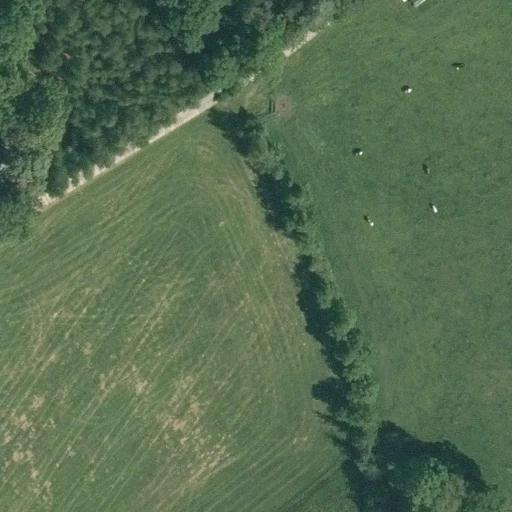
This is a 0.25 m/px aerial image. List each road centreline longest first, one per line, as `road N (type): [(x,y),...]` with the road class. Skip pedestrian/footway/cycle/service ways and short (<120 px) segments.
road 1 (track): [(232,0),(378,303),(413,511)]
road 2 (track): [(0,226),(264,67),(351,0)]
